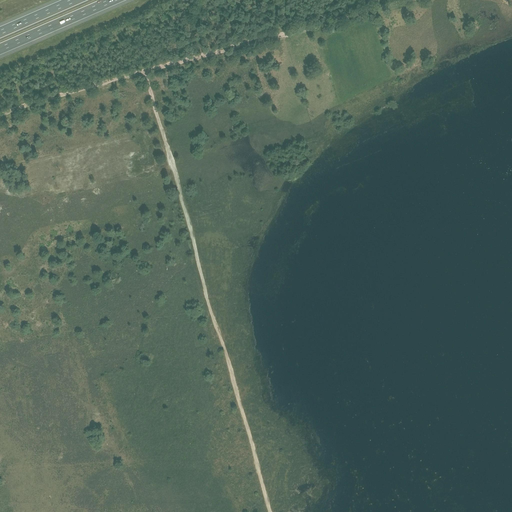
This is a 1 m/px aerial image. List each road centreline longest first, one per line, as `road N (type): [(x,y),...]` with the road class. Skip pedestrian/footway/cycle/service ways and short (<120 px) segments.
road 1 (track): [(399,0),(144,70)]
road 2 (track): [(144,70),(0,118)]
road 3 (motorway): [(0,48),(112,0)]
